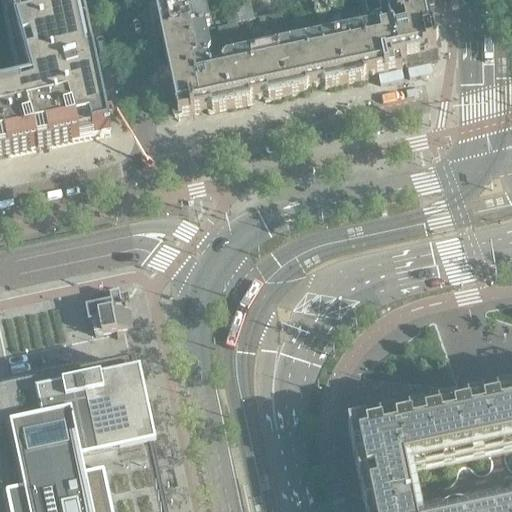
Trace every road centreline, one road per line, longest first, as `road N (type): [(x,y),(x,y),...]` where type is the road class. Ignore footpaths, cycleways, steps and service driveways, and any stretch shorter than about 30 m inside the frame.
road 1 (residential): [(478,82),(458,84),(424,106),(153,168)]
road 2 (secondary): [(503,165),(296,215),(250,234),(225,258)]
road 3 (secondary): [(208,284),(198,321),(201,365),(232,511)]
road 4 (residential): [(153,168),(118,0)]
road 5 (secondary): [(349,287),(511,245)]
road 6 (unclassified): [(225,258),(158,234),(64,252)]
road 7 (residential): [(153,168),(0,201)]
road 8 (unclassified): [(64,252),(149,257),(208,284)]
road 9 (secondary): [(310,511),(288,384)]
